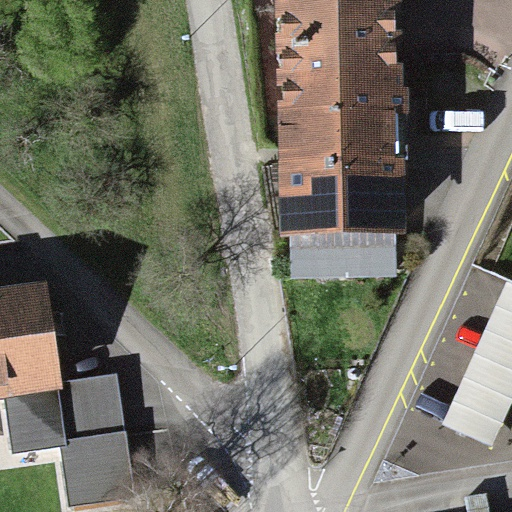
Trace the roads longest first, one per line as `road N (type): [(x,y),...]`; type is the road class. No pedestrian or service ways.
road 1 (residential): [(511,91),(318,511)]
road 2 (residential): [(207,0),(265,456)]
road 3 (residential): [(265,456),(0,209)]
